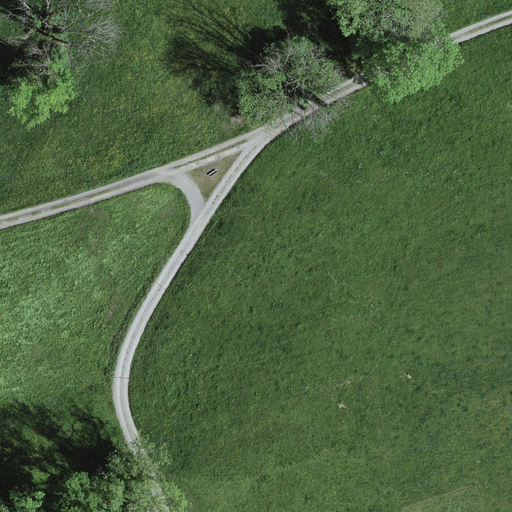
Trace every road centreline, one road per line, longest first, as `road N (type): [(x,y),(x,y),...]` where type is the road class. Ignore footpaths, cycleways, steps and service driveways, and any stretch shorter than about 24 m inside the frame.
road 1 (track): [(169,511),(124,394),(143,318),(262,136)]
road 2 (track): [(262,136),(417,55),(511,18)]
road 3 (track): [(0,221),(262,136)]
